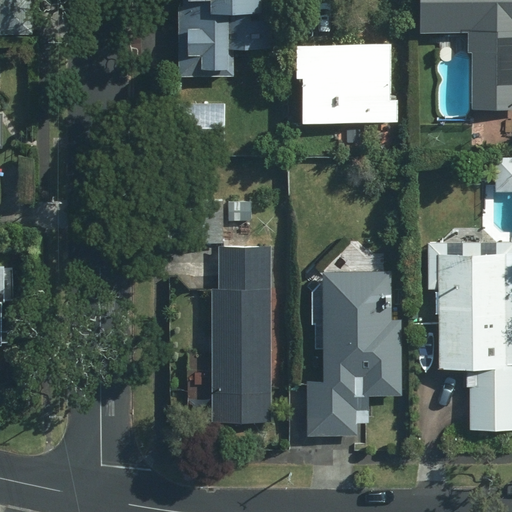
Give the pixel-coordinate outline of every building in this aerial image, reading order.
[(0,0),(0,33),(30,34),(30,0),(0,0)] [(268,0),(178,0),(178,74),(234,75),(234,49),(268,50),(268,0)] [(511,0),(416,0),(417,31),(470,31),(470,108),(511,108),(511,0)] [(396,45),(292,45),(292,123),(396,123),(396,45)] [(227,106),(179,102),(175,146),(223,150),(227,106)] [(511,192),(511,155),(493,156),(493,193),(511,192)] [(220,242),(222,201),(175,199),(173,240),(220,242)] [(439,367),(470,367),(471,431),(511,429),(511,241),(436,243),(439,367)] [(210,289),(211,421),(271,420),(271,246),(216,246),(217,289),(210,289)] [(395,269),(318,271),(321,380),(303,380),(304,435),(357,434),(357,395),(398,394),(395,269)]
